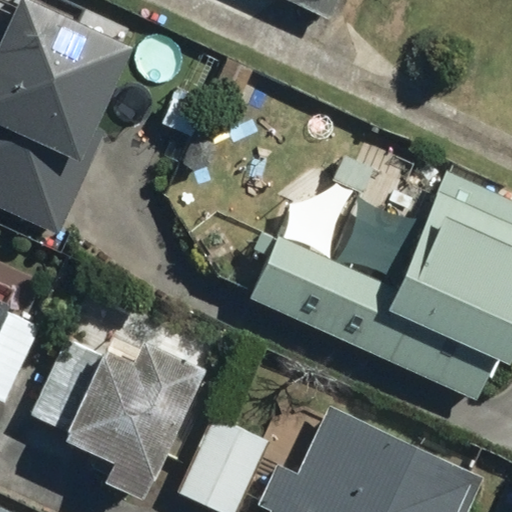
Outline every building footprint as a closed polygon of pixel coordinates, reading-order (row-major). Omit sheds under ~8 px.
[(323,0),(284,0),(317,15),(323,0)] [(107,136),(86,127),(118,56),(19,12),(0,53),(0,208),(62,236),(107,136)] [(511,220),(428,184),(388,277),(292,236),(264,300),(481,393),(500,348),(511,353),(511,220)] [(0,391),(32,324),(0,309),(0,299),(0,298),(0,391)] [(198,363),(133,335),(124,354),(98,343),(93,353),(54,336),(21,411),(59,427),(55,435),(104,457),(95,476),(140,495),(198,363)] [(456,511),(474,473),(317,401),(287,466),(263,455),(243,499),(257,506),(254,511),(456,511)] [(226,511),(259,437),(200,411),(165,491),(213,511),(226,511)]
